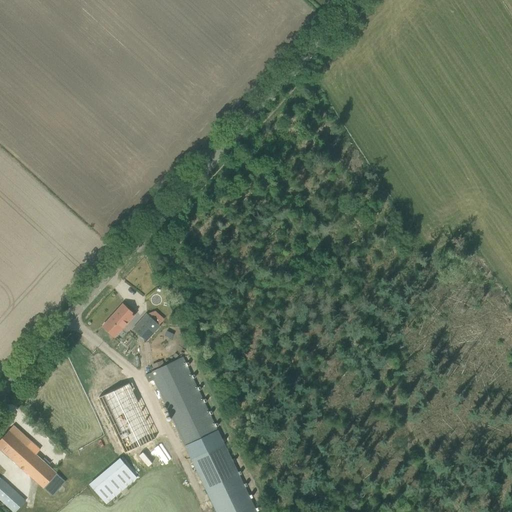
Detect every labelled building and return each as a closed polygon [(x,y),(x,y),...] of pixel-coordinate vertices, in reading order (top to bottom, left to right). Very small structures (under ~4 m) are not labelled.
[(123,304),(103,326),(114,337),(134,315),(123,304)] [(160,326),(159,326),(146,314),(133,329),(146,341),(160,326)] [(256,511),(182,357),(150,373),(216,511),(256,511)] [(129,383),(99,397),(125,452),(155,438),(129,383)] [(41,461),(27,447),(31,442),(21,432),(13,425),(0,439),(0,448),(3,451),(52,498),(65,483),(47,466),(50,464),(44,458),(41,461)] [(130,484),(136,478),(119,458),(89,484),(106,504),(130,484)] [(0,499),(13,511),(15,511),(26,500),(0,476),(0,499)]
